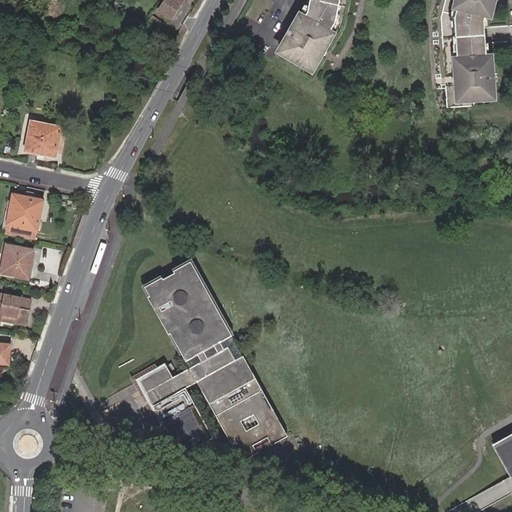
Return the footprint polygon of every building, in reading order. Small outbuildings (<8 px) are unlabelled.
[(172,18),(183,0),(163,0),(159,9),(172,18)] [(310,0),(309,7),(283,53),(295,60),(294,61),(295,63),(309,71),(310,69),(313,68),(315,69),(324,57),(320,54),(323,49),(327,51),(334,37),(331,35),(338,24),(341,21),(342,16),(340,13),(342,1),(343,0),(310,0)] [(492,16),(496,2),(495,0),(457,0),(457,5),(460,5),(456,18),(453,22),(454,28),(457,30),(457,37),(458,42),(455,45),(456,51),(459,54),(459,63),(457,63),(457,77),(460,77),(460,81),(460,84),(457,84),(460,99),(463,99),(465,101),(465,104),(479,103),(480,103),(482,101),(481,99),(496,98),(496,83),(494,81),(493,75),(495,73),(493,58),(489,55),(488,55),(487,35),(486,22),(486,18),(487,18),(492,16)] [(157,31),(163,24),(152,16),(138,33),(145,38),(153,28),(157,31)] [(46,126),(31,123),(29,133),(31,133),(27,151),(38,153),(39,149),(53,153),(56,137),(58,138),(60,127),(46,124),(46,126)] [(55,157),(58,138),(56,137),(53,153),(39,149),(38,153),(55,157)] [(35,218),(40,194),(25,192),(23,197),(15,195),(11,213),(8,212),(6,222),(23,225),(22,228),(37,230),(40,219),(35,218)] [(0,274),(27,279),(33,250),(6,246),(0,274)] [(220,342),(232,335),(190,260),(172,270),(173,272),(163,277),(162,276),(143,286),(148,295),(146,296),(168,335),(170,333),(185,361),(197,355),(201,361),(173,376),(166,365),(139,380),(151,401),(181,456),(214,437),(186,388),(197,382),(242,462),(258,453),(254,445),(267,437),(271,445),(289,436),(243,354),(235,359),(228,345),(224,348),(220,342)] [(0,320),(25,325),(30,301),(0,295),(0,320)] [(0,361),(8,362),(10,345),(0,344),(0,361)] [(511,441),(511,432),(493,443),(510,476),(511,475),(511,464),(502,447),(511,441)] [(511,441),(502,447),(511,464),(511,441)] [(511,475),(510,476),(503,481),(510,494),(511,492),(511,475)] [(510,494),(503,481),(495,485),(499,493),(502,498),(510,494)]
